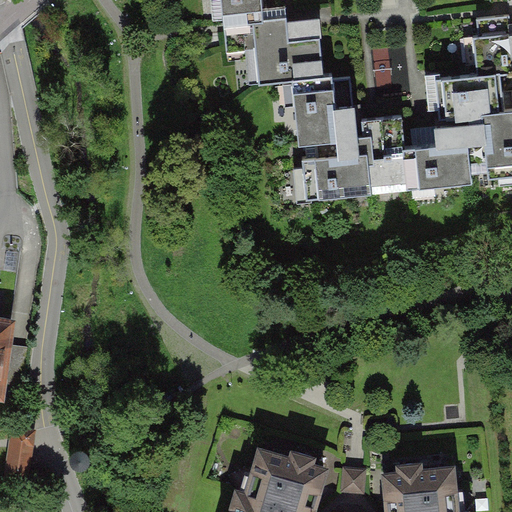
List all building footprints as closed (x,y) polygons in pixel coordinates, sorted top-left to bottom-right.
[(221,0),(225,27),(227,51),(256,48),(254,28),(287,25),(287,23),(286,19),(285,6),(263,8),(262,0),(221,0)] [(511,0),(491,0),(492,1),(507,0),(511,0),(511,23),(511,24),(510,14),(477,18),(479,35),(474,36),(478,73),(478,75),(479,75),(481,96),(503,94),(501,73),(511,71),(511,0)] [(293,80),(324,77),(324,74),(320,37),(321,37),(319,19),(287,23),(287,25),(254,28),(256,48),(259,83),(293,80)] [(371,183),(366,134),(364,134),(356,135),(354,122),(353,110),(353,105),(354,105),(351,77),(333,79),(332,73),(324,74),(324,77),(293,80),(299,142),(306,142),(307,156),(303,157),(307,196),(372,190),(371,183)] [(364,134),(366,134),(371,183),(407,179),(408,186),(473,180),(472,172),(488,171),(489,176),(511,173),(511,107),(505,109),(503,94),(481,96),(479,75),(478,75),(478,73),(436,78),(440,118),(475,114),(476,122),(436,126),(438,143),(405,146),(402,115),(362,120),(364,134)] [(0,394),(2,394),(12,320),(3,319),(0,318),(0,394)] [(39,428),(14,424),(11,442),(6,479),(31,483),(38,437),(39,428)] [(402,471),(386,473),(324,467),(310,462),(311,456),(295,451),(292,458),(262,448),(248,493),(239,490),(232,511),(466,511),(459,511),(456,511),(452,466),(419,470),(419,463),(401,465),(402,471)] [(50,492),(23,503),(26,511),(35,511),(55,504),(50,492)]
